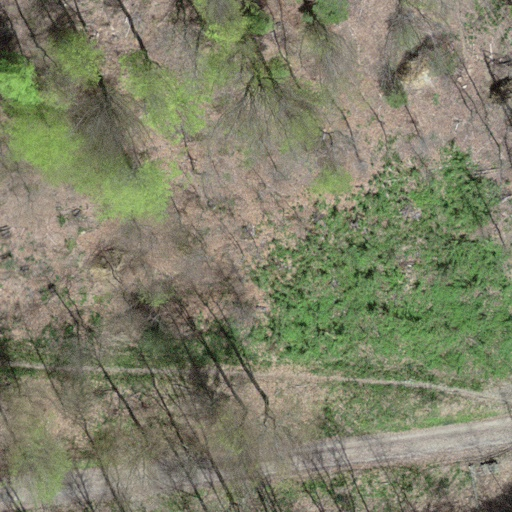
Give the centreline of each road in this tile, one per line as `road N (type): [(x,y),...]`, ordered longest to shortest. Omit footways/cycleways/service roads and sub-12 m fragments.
road 1 (track): [(0,501),(339,457),(511,421)]
road 2 (track): [(0,360),(511,398)]
